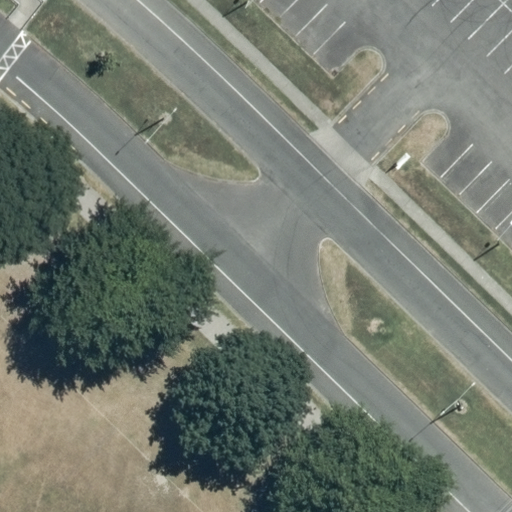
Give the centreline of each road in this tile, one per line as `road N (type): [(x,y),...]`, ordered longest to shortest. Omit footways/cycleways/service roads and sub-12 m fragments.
road 1 (tertiary): [(485,511),(233,261)]
road 2 (tertiary): [(233,261),(0,47)]
road 3 (tertiary): [(296,188),(511,394)]
road 4 (tertiary): [(107,0),(296,188)]
